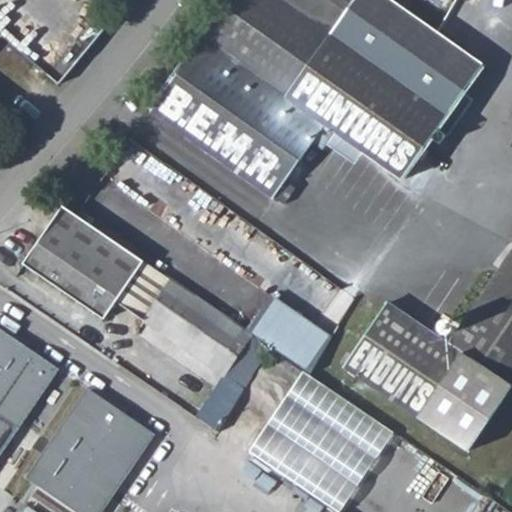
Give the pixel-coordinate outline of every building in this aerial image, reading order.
[(276,0),(230,0),(150,112),(282,205),(291,192),(281,185),(309,145),(316,150),(321,144),(329,133),(358,154),(397,183),(443,121),(276,0)] [(0,14),(0,39),(49,81),(61,66),(0,14)] [(329,133),(321,144),(350,165),(358,154),(329,133)] [(61,206),(21,265),(105,321),(116,303),(224,376),(251,335),(246,332),(61,206)] [(386,304),(344,366),(467,452),(511,386),(511,255),(448,346),(386,304)] [(269,297),(246,332),(251,335),(308,374),(330,338),(269,297)] [(0,327),(0,459),(57,361),(0,327)] [(86,391),(24,478),(74,511),(104,511),(156,437),(86,391)]
